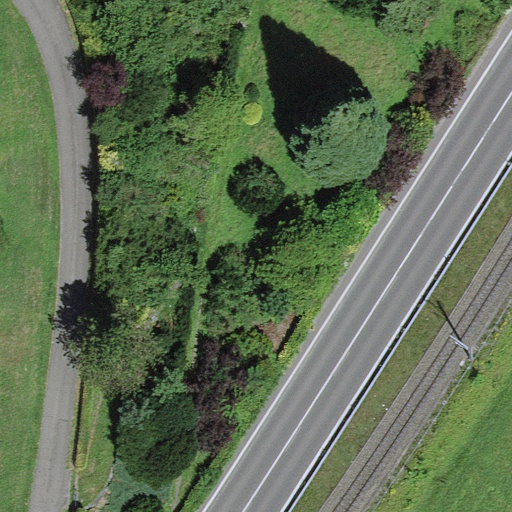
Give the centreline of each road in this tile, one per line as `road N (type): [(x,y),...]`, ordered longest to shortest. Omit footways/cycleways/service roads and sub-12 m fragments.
road 1 (residential): [(40,0),(64,56),(78,152),(47,511)]
road 2 (primary): [(238,511),(511,87)]
